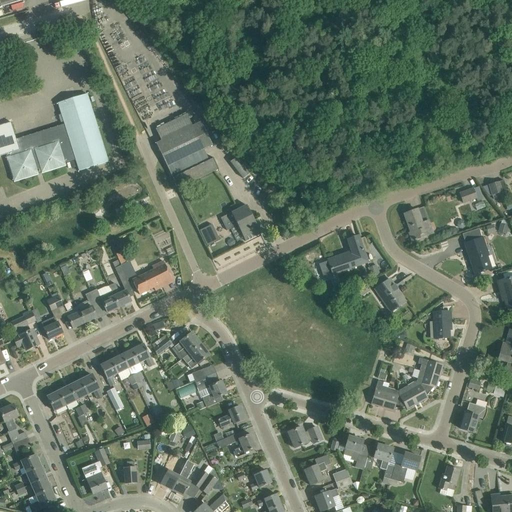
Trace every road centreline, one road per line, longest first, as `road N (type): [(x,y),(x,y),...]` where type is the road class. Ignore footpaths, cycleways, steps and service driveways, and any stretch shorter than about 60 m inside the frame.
road 1 (residential): [(439,444),(475,319),(457,291),(403,259),(374,205)]
road 2 (residential): [(439,444),(266,395),(251,398)]
road 3 (residential): [(203,285),(374,205)]
road 4 (residential): [(20,380),(185,298)]
road 5 (residential): [(137,137),(203,285)]
road 6 (residential): [(79,511),(20,380)]
road 7 (residential): [(298,511),(251,398)]
road 8 (residential): [(251,398),(220,333),(185,298)]
